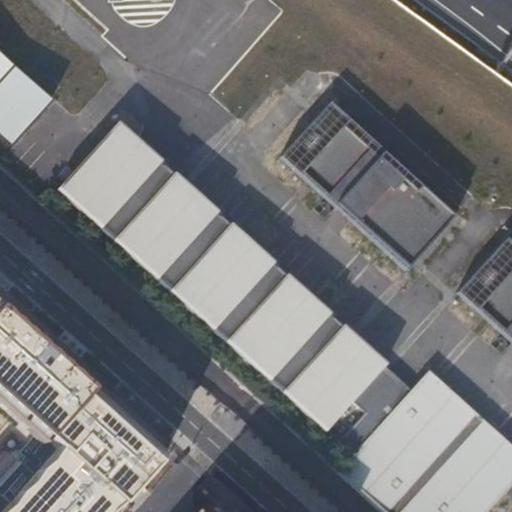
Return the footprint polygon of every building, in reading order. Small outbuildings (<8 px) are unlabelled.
[(92,0),(94,1),(96,11),(111,9),(122,16),(127,8),(125,0),(92,0)] [(0,51),(0,134),(9,143),(51,98),(12,62),(0,51)] [(455,206),(328,94),(278,151),(405,263),(455,206)] [(324,429),(383,362),(389,355),(342,313),(338,318),(326,307),(331,301),(286,261),(281,267),(269,256),(274,251),(229,211),(225,216),(213,205),(218,200),(172,159),(169,163),(157,153),(160,150),(117,112),(49,188),(93,226),(94,224),(110,239),(107,242),(148,278),(151,275),(166,288),(163,292),(204,328),(207,325),(222,338),(218,343),(262,382),(266,377),(281,390),(277,394),(320,433),(324,429)] [(443,113),(402,123),(439,170),(439,169),(461,196),(497,187),(499,187),(507,198),(510,212),(511,213),(511,122),(477,117),(472,118),(443,113)] [(511,238),(506,233),(453,291),(511,343),(511,238)] [(0,511),(113,511),(163,457),(0,312),(0,511)] [(383,362),(324,429),(350,452),(334,470),(381,511),(484,511),(511,481),(511,439),(427,364),(408,385),(383,362)]
